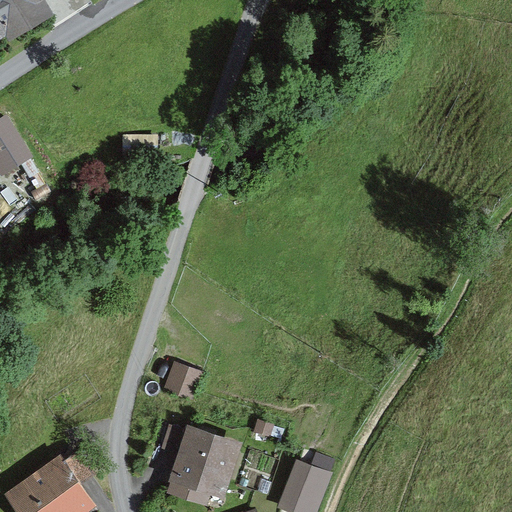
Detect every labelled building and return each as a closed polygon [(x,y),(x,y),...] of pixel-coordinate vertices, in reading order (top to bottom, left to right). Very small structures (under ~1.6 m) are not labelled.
[(0,0),(0,32),(9,27),(13,34),(47,14),(38,0),(0,0)] [(223,7),(216,0),(202,0),(193,9),(206,23),(223,7)] [(0,171),(2,176),(34,156),(8,112),(0,117),(0,171)] [(156,137),(124,137),(124,154),(156,154),(156,137)] [(202,372),(175,362),(165,389),(192,399),(202,372)] [(178,451),(186,425),(171,421),(163,446),(178,451)] [(234,444),(191,430),(172,487),(204,497),(209,483),(220,487),(234,444)] [(34,472),(38,478),(13,495),(25,511),(71,511),(90,499),(79,482),(91,473),(76,451),(56,465),(52,459),(34,472)] [(320,487),(306,481),(299,499),(313,505),(320,487)]
